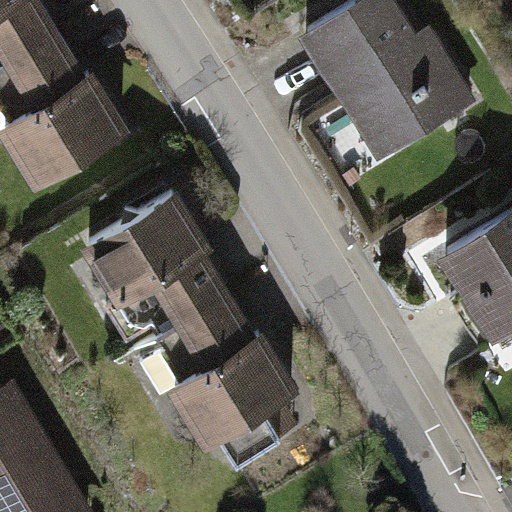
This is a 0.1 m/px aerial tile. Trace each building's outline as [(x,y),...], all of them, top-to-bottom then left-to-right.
[(0,0),(0,63),(55,30),(37,0),(0,0)] [(392,0),(350,0),(306,27),(353,102),(361,97),(390,144),(470,95),(438,45),(425,53),(392,0)] [(55,30),(0,63),(0,126),(6,123),(38,175),(72,154),(85,157),(88,144),(122,124),(88,70),(82,74),(55,30)] [(205,242),(172,188),(139,208),(126,205),(124,217),(90,238),(122,291),(106,301),(128,336),(152,321),(158,331),(226,289),(199,245),(205,242)] [(511,207),(446,248),(468,283),(451,294),(484,348),(511,331),(511,207)] [(226,289),(158,331),(164,340),(155,345),(157,347),(142,356),(162,389),(177,380),(209,433),(218,428),(237,458),(280,431),(262,401),(292,383),(259,329),(253,333),(226,289)] [(0,489),(14,511),(18,511),(57,488),(46,471),(45,448),(14,397),(5,392),(0,393),(0,489)]
